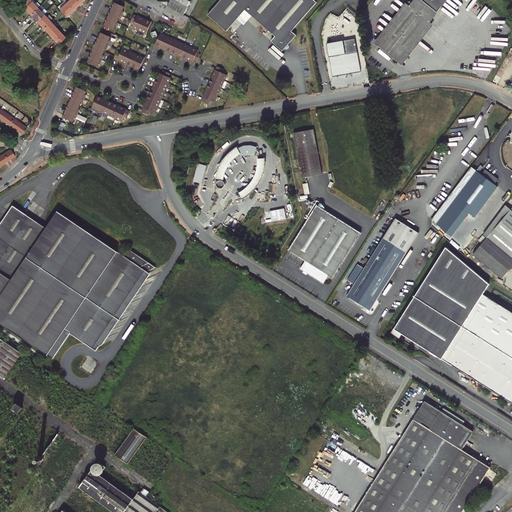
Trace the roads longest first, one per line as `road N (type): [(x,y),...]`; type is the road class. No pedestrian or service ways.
road 1 (residential): [(511,431),(193,228),(173,198),(154,130)]
road 2 (residential): [(154,130),(434,80),(481,86),(511,102)]
road 3 (unknown): [(0,380),(149,487)]
road 4 (residential): [(34,143),(55,149),(154,130)]
